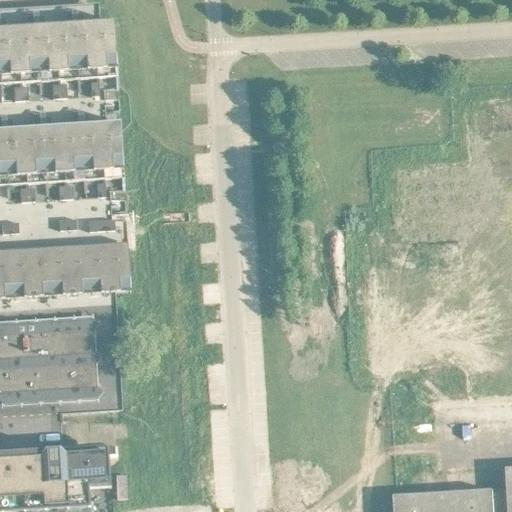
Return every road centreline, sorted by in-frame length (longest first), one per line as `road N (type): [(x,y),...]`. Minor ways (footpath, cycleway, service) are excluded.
road 1 (residential): [(220,46),(241,511)]
road 2 (residential): [(220,46),(511,28)]
